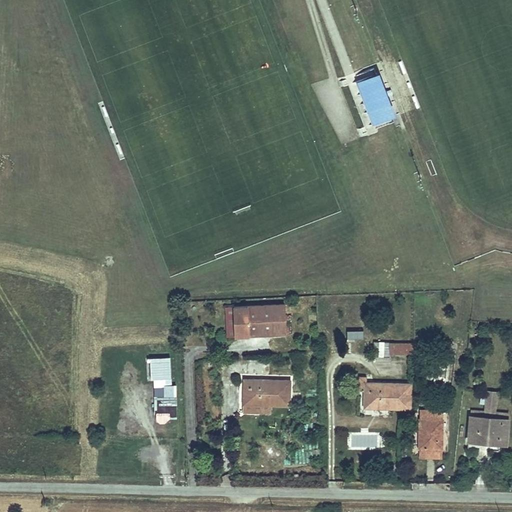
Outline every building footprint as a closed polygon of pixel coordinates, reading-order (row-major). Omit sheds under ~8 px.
[(379,71),(357,80),(373,123),(392,116),(395,114),(379,71)] [(285,304),(225,308),(227,342),(288,338),(286,311),(285,304)] [(348,330),(348,338),(364,338),(364,329),(348,330)] [(172,385),(172,380),(171,358),(147,359),(148,381),(154,380),(154,385),(155,418),(156,418),(157,423),(160,424),(165,424),(169,421),(170,418),(178,417),(177,385),(172,385)] [(435,383),(446,384),(448,365),(436,364),(435,383)] [(245,381),(244,408),(291,409),(292,382),(245,381)] [(488,389),(486,405),(498,406),(500,391),(488,389)] [(368,390),(367,412),(412,414),(413,393),(368,390)] [(422,418),(422,426),(443,427),(444,419),(422,418)] [(473,420),(471,444),(499,447),(508,448),(510,423),(473,420)] [(419,454),(420,454),(442,456),(444,456),(445,427),(443,427),(422,426),(420,426),(419,454)] [(374,446),(374,437),(350,436),(349,445),(374,446)] [(442,456),(420,454),(420,462),(442,463),(442,456)]
